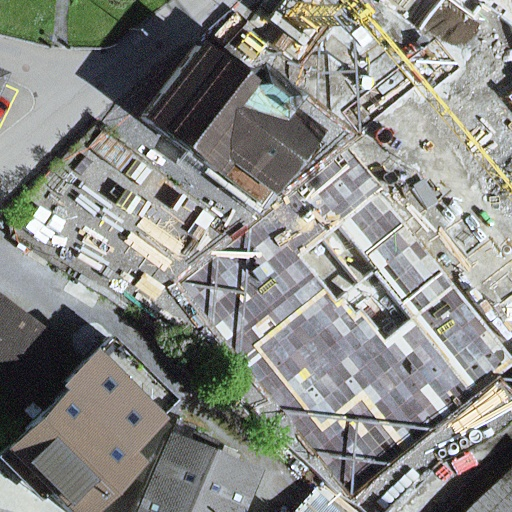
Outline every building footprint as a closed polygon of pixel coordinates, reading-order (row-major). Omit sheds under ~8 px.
[(511,0),(510,0),(490,20),(511,42),(511,0)] [(139,119),(252,205),(307,133),(277,110),(287,97),(250,69),(240,82),(194,46),(139,119)] [(0,381),(28,402),(66,352),(0,302),(0,381)] [(95,415),(127,447),(170,400),(107,338),(62,383),(67,388),(58,397),(85,425),(95,415)] [(66,511),(80,511),(127,466),(85,425),(58,397),(4,450),(66,511)] [(263,430),(307,471),(337,440),(292,398),(263,430)] [(316,483),(345,511),(393,511),(445,459),(390,408),(316,483)] [(132,511),(233,511),(248,479),(207,458),(213,444),(191,435),(185,448),(165,442),(132,511)] [(511,511),(511,468),(466,511),(511,511)]
